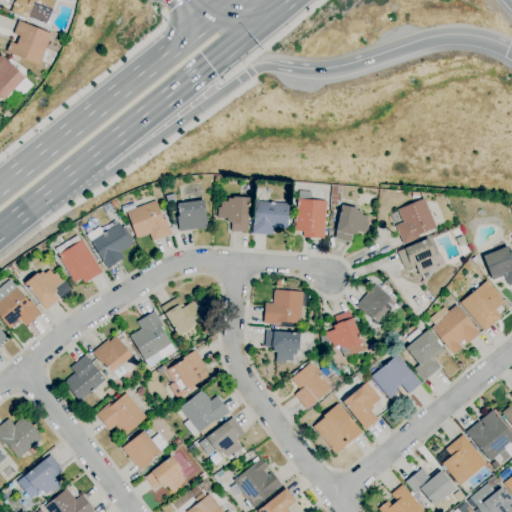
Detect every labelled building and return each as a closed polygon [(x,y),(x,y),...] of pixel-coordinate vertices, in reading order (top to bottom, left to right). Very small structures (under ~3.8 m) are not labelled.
[(49,31),(29,23),(31,19),(27,17),(26,19),(25,21),(12,16),(13,14),(10,13),(14,0),(55,0),(50,13),(56,15),(49,31)] [(39,66),(6,53),(10,42),(16,45),(19,37),(13,34),(18,21),(51,35),(39,66)] [(8,104),(4,100),(3,101),(0,98),(0,55),(25,78),(24,78),(32,86),(22,97),(18,93),(8,104)] [(340,206),(329,205),(331,185),(342,186),(340,206)] [(324,239),(303,238),(303,232),(294,232),(294,226),(292,226),(293,219),(296,219),(297,200),(298,200),(298,191),(311,192),(310,201),(325,202),(323,235),(324,236),(324,239)] [(167,205),(165,196),(173,194),(176,203),(167,205)] [(246,233),(230,231),(231,224),(226,223),(227,219),(217,218),(218,208),(220,208),(220,202),(227,202),(227,199),(233,199),(233,197),(249,198),(247,223),(246,233)] [(403,245),(395,226),(403,223),(402,221),(401,221),(398,213),(397,210),(424,199),(436,228),(418,236),(418,237),(415,239),(415,240),(403,245)] [(113,208),(110,203),(115,200),(118,205),(113,208)] [(178,232),(176,217),(178,217),(177,204),(204,200),(207,228),(178,232)] [(152,242),(149,235),(140,238),(139,238),(136,239),(126,212),(155,201),(162,219),(165,219),(171,235),(152,242)] [(272,236),(251,234),(252,231),(250,231),(251,220),(253,220),(255,201),(276,203),(276,202),(281,202),(281,203),(289,204),(287,220),(290,220),(289,226),(287,226),(287,229),(272,228),(272,236)] [(352,243),(334,239),(335,232),(341,205),(361,210),(360,217),(369,219),(366,234),(357,232),(356,235),(354,234),(352,243)] [(107,269),(102,262),(86,235),(99,227),(103,234),(119,224),(132,246),(120,253),(123,259),(107,269)] [(84,284),(81,279),(73,283),(70,279),(71,278),(57,256),(58,255),(54,249),(77,235),(80,242),(82,241),(100,269),(102,272),(84,284)] [(419,276),(415,266),(405,271),(397,252),(431,237),(439,256),(435,257),(435,255),(433,256),(434,260),(431,261),(434,267),(428,269),(429,272),(419,276)] [(511,284),(508,286),(504,276),(492,281),(482,257),(507,247),(511,259),(511,284)] [(10,273),(7,269),(12,265),(15,269),(10,273)] [(45,311),(41,305),(23,284),(36,273),(38,275),(42,272),(44,274),(49,270),(53,275),(55,274),(62,282),(54,288),(56,291),(53,294),(58,300),(45,311)] [(9,330),(0,318),(0,287),(10,280),(28,302),(30,300),(41,314),(25,327),(20,321),(9,330)] [(282,288),(275,287),(276,280),(283,280),(282,288)] [(483,332),(459,303),(486,281),(504,303),(495,310),(501,318),(483,332)] [(376,324),(367,315),(366,317),(355,306),(375,285),(395,304),(394,305),(398,308),(390,316),(387,313),(376,324)] [(280,325),(263,324),(265,304),(272,304),(273,290),(302,292),(300,324),(280,323),(280,325)] [(178,336),(165,314),(164,315),(160,308),(178,297),(183,307),(192,301),(198,310),(196,312),(199,317),(193,321),(195,324),(191,326),(192,328),(178,336)] [(453,356),(430,329),(442,319),(441,318),(456,305),(479,334),(466,344),(463,341),(458,345),(461,348),(453,356)] [(144,361),(129,337),(132,335),(132,334),(139,330),(141,329),(136,322),(154,311),(163,326),(161,328),(171,344),(144,361)] [(346,349),(345,347),(340,349),(339,346),(333,348),(331,342),(329,343),(325,334),(334,330),(332,326),(336,325),(333,317),(348,311),(361,343),(346,349)] [(424,381),(414,369),(419,365),(405,349),(409,345),(405,340),(418,330),(422,334),(427,330),(436,342),(438,341),(442,346),(440,348),(442,351),(433,359),(440,368),(424,381)] [(285,364),(275,363),(276,352),(272,352),(273,349),(271,348),(264,347),(265,331),(299,334),(298,350),(296,350),(296,355),(292,355),(292,362),(285,361),(285,364)] [(118,379),(112,372),(110,374),(103,364),(101,365),(91,353),(107,340),(109,342),(111,340),(110,340),(115,336),(131,356),(121,364),(127,371),(118,379)] [(177,400),(169,386),(173,384),(165,371),(183,360),(182,359),(195,351),(205,368),(203,369),(207,377),(193,386),(195,388),(177,400)] [(389,399),(370,377),(397,355),(421,384),(408,394),(400,385),(395,389),(398,392),(389,399)] [(78,402),(63,383),(66,381),(66,380),(74,374),(69,368),(85,356),(105,381),(78,402)] [(306,410),(294,395),(299,390),(290,379),(293,377),(291,375),(296,370),(298,373),(309,363),(331,389),(306,410)] [(158,375),(155,370),(163,366),(166,370),(158,375)] [(327,377),(321,371),(326,367),(331,373),(327,377)] [(364,430),(334,394),(338,390),(346,399),(364,384),(355,374),(361,370),(369,380),(366,383),(380,399),(371,406),(373,408),(369,411),(376,420),(364,430)] [(202,436),(199,433),(179,408),(201,390),(209,400),(209,401),(209,402),(216,396),(229,412),(216,423),(216,424),(202,436)] [(123,436),(115,426),(109,431),(95,415),(108,404),(110,406),(126,393),(146,418),(123,436)] [(511,426),(501,413),(509,406),(511,409),(511,399),(509,396),(511,393),(511,426)] [(334,455),(312,428),(323,418),(322,417),(338,404),(361,433),(334,455)] [(489,462),(465,433),(478,422),(482,426),(483,426),(479,421),(491,410),(511,435),(511,439),(503,448),(504,449),(489,462)] [(17,459),(4,444),(3,445),(0,441),(0,425),(8,419),(13,426),(24,417),(42,439),(17,459)] [(235,460),(232,457),(233,456),(232,454),(227,457),(223,452),(220,454),(218,451),(216,452),(215,451),(208,456),(198,444),(232,418),(244,434),(235,440),(242,449),(239,451),(242,455),(235,460)] [(139,471),(121,449),(143,431),(150,440),(158,434),(168,446),(155,456),(156,457),(155,458),(154,457),(150,460),(151,462),(139,471)] [(459,486),(441,464),(450,457),(444,449),(462,435),(486,464),(459,486)] [(175,449),(171,443),(178,438),(182,443),(175,449)] [(45,495),(41,490),(38,492),(35,488),(33,489),(23,477),(43,460),(44,461),(50,455),(59,467),(62,471),(53,478),(59,484),(45,495)] [(173,494),(166,486),(163,489),(160,486),(154,490),(144,478),(150,473),(171,456),(181,469),(179,471),(182,475),(179,477),(184,482),(179,486),(180,488),(173,494)] [(252,508),(251,506),(249,508),(243,501),(245,500),(240,493),(236,496),(229,488),(235,483),(233,481),(253,464),(251,461),(256,457),(258,460),(260,459),(263,462),(264,462),(265,463),(264,464),(267,468),(263,471),(267,476),(271,473),(281,486),(252,508)] [(433,507),(419,491),(414,495),(404,482),(421,469),(430,479),(440,471),(455,489),(433,507)] [(218,485),(212,477),(221,470),(224,475),(219,478),(222,483),(218,485)] [(511,494),(503,484),(511,476),(511,494)] [(12,491),(8,486),(14,481),(18,486),(12,491)] [(480,511),(469,498),(487,483),(495,492),(501,487),(511,500),(511,511),(480,511)] [(380,511),(378,509),(387,502),(391,506),(396,502),(390,494),(402,485),(424,511),(380,511)] [(36,511),(40,509),(42,511),(47,511),(43,507),(65,489),(74,501),(81,495),(94,511),(92,511),(36,511)] [(257,511),(256,511),(285,489),(295,501),(286,508),(289,511),(257,511)] [(186,511),(209,494),(222,511),(226,511),(229,510),(230,511),(186,511)]
